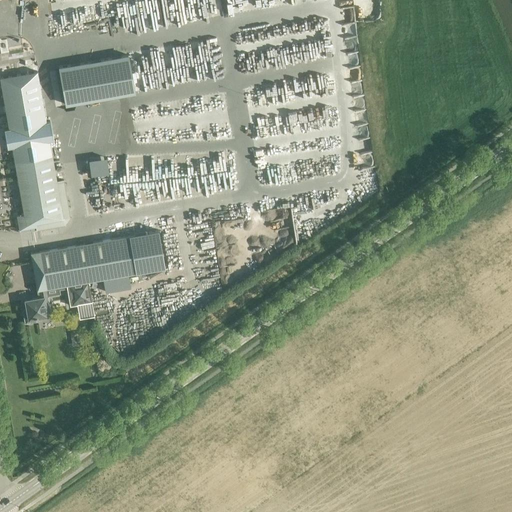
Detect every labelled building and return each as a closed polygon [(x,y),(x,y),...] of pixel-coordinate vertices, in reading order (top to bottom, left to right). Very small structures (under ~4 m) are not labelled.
[(128,55),(59,67),(65,104),(135,92),(128,55)] [(16,215),(19,230),(35,227),(36,230),(64,225),(70,217),(63,180),(56,181),(49,140),(54,139),(54,138),(49,139),(46,124),(51,124),(51,122),(46,123),(37,71),(0,77),(0,80),(8,128),(4,129),(4,130),(9,129),(12,146),(7,147),(7,148),(12,147),(24,214),(16,215)] [(93,140),(93,123),(71,124),(72,140),(93,140)] [(165,267),(158,230),(30,253),(37,290),(38,297),(44,296),(42,289),(67,285),(88,281),(103,278),(105,292),(130,288),(127,274),(165,267)] [(77,304),(80,318),(94,315),(88,281),(67,285),(70,305),(77,304)] [(38,297),(25,299),(27,310),(23,310),(25,322),(37,320),(37,317),(47,315),(45,303),(49,303),(48,297),(44,297),(44,296),(38,297)]
